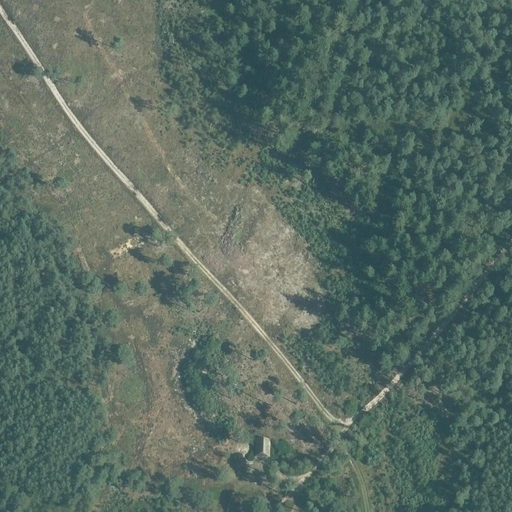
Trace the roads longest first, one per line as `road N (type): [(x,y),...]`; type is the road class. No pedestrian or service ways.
road 1 (track): [(367,511),(362,474),(334,423),(265,333),(77,124),(0,9)]
road 2 (track): [(265,333),(511,49)]
road 3 (track): [(294,511),(301,480),(345,424),(424,347),(511,242)]
road 4 (track): [(347,0),(222,288)]
